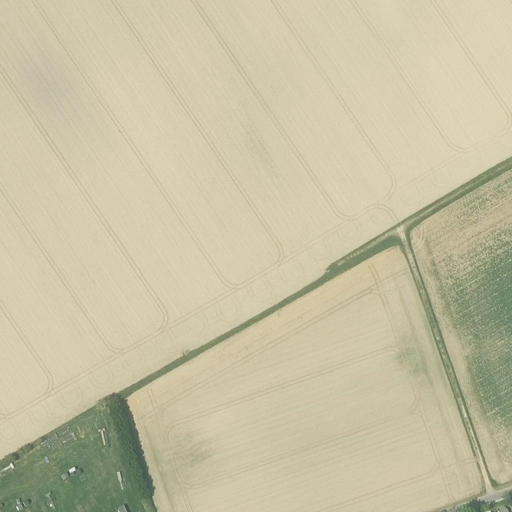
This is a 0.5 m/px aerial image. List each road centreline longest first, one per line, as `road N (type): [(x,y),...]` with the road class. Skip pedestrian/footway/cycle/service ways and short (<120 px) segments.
road 1 (track): [(401,230),(493,499)]
road 2 (track): [(511,163),(334,268)]
